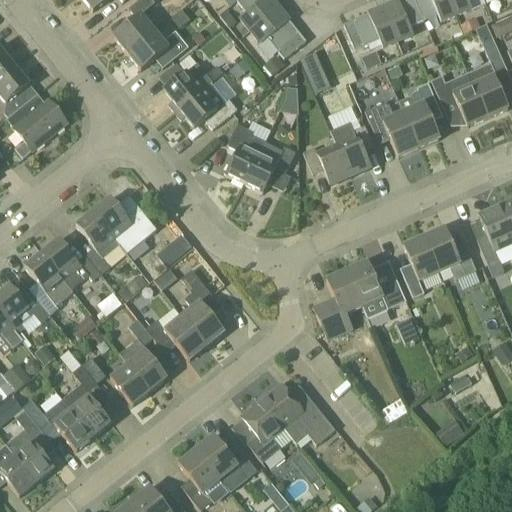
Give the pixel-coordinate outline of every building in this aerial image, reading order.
[(80,0),(93,16),(112,0),(117,0),(123,6),(130,0),(80,0)] [(112,40),(127,58),(154,36),(140,18),(154,7),(148,0),(142,0),(128,12),(135,21),(112,40)] [(270,0),(243,0),(238,4),(247,16),(241,21),(251,34),(279,11),(270,0)] [(424,24),(413,0),(408,0),(384,11),(399,44),(414,38),(410,30),(420,26),(424,24)] [(413,0),(424,24),(438,18),(441,26),(458,18),(449,0),(413,0)] [(477,0),(449,0),(458,18),(471,12),(468,4),(477,0)] [(285,47),(292,41),(299,36),(279,11),(251,34),(261,47),(268,42),(277,53),(285,47)] [(399,44),(384,11),(355,23),(359,32),(363,41),(366,49),(380,43),(383,51),(399,44)] [(227,14),(220,20),(229,31),(237,26),(227,14)] [(359,32),(355,23),(344,28),(348,37),(359,32)] [(501,25),(490,30),(495,42),(507,37),(501,25)] [(352,45),(363,41),(359,32),(348,37),(352,45)] [(154,36),(127,58),(140,74),(154,62),(163,72),(188,52),(175,35),(162,46),(154,36)] [(198,35),(191,40),(198,48),(205,43),(198,35)] [(306,45),(299,36),(292,41),(300,51),(307,45),(306,45)] [(285,47),(292,57),(300,51),(292,41),(285,47)] [(355,54),(366,49),(363,41),(352,45),(355,54)] [(494,77),(505,72),(493,43),(482,48),(494,77)] [(285,47),(277,53),(285,63),(292,57),(285,47)] [(0,81),(17,67),(12,60),(7,63),(0,54),(0,81)] [(372,56),(361,61),(366,73),(377,68),(372,56)] [(314,58),(300,64),(314,96),(328,90),(314,58)] [(245,60),(231,71),(238,80),(251,69),(245,60)] [(274,62),(263,71),(270,80),(281,71),(274,62)] [(169,109),(175,117),(214,85),(222,78),(216,71),(206,78),(197,66),(163,94),(173,106),(169,109)] [(17,67),(0,81),(0,101),(5,108),(5,116),(10,120),(28,105),(21,96),(29,90),(19,78),(23,75),(17,67)] [(393,80),(404,75),(400,67),(389,72),(393,80)] [(490,68),(468,78),(487,123),(508,114),(504,105),(493,81),(496,80),(494,77),(490,68)] [(442,81),(431,86),(442,111),(459,113),(467,131),(487,123),(468,78),(445,88),(442,81)] [(296,79),(287,80),(288,90),(297,89),(296,79)] [(214,85),(175,117),(181,124),(185,121),(195,133),(206,124),(213,133),(239,112),(230,101),(228,103),(214,85)] [(415,113),(404,117),(419,153),(439,144),(429,119),(440,114),(428,87),(417,92),(418,95),(413,97),(410,101),(415,113)] [(283,109),(282,113),(299,116),(299,111),(299,92),(288,92),(283,109)] [(28,105),(10,120),(7,122),(25,145),(15,153),(23,162),(32,154),(67,127),(49,104),(35,115),(28,105)] [(377,141),(388,137),(399,161),(419,153),(404,117),(394,121),(389,109),(384,107),(365,115),(377,141)] [(237,156),(226,180),(245,189),(259,160),(265,147),(253,141),(254,137),(237,129),(227,151),(237,156)] [(350,130),(332,138),(349,179),(368,170),(363,157),(374,152),(365,131),(353,136),(350,130)] [(259,160),(245,189),(263,198),(274,174),(285,179),(296,157),(283,151),(281,154),(265,147),(259,160)] [(315,152),(304,157),(313,178),(323,174),(329,187),(349,179),(336,149),(317,157),(315,152)] [(110,202),(93,216),(115,243),(120,250),(120,251),(138,237),(144,244),(157,234),(145,220),(133,230),(122,217),(110,202)] [(511,203),(501,208),(511,232),(511,203)] [(478,218),(481,224),(487,240),(477,244),(493,281),(504,276),(495,256),(511,248),(511,232),(501,208),(478,218)] [(75,230),(88,246),(93,253),(85,259),(100,277),(110,269),(105,262),(120,250),(115,243),(93,216),(75,230)] [(446,233),(425,242),(440,276),(450,272),(456,284),(476,275),(466,253),(457,258),(446,233)] [(405,251),(416,276),(404,281),(414,303),(425,298),(420,285),(440,276),(425,242),(405,251)] [(59,243),(42,257),(63,284),(70,292),(87,278),(92,284),(100,277),(85,259),(77,266),(71,259),(59,243)] [(173,248),(172,253),(174,257),(179,259),(183,256),(185,251),(182,247),(177,245),(173,248)] [(42,257),(24,272),(45,298),(63,284),(42,257)] [(368,268),(348,277),(362,310),(368,323),(388,314),(388,313),(406,306),(392,275),(374,282),(368,268)] [(192,313),(182,321),(206,351),(224,337),(201,309),(212,300),(191,275),(180,284),(192,299),(185,304),(192,313)] [(326,286),(337,311),(317,320),(328,346),(352,335),(344,317),(362,310),(348,277),(326,286)] [(140,278),(126,288),(134,298),(147,288),(140,278)] [(27,293),(18,300),(10,290),(0,297),(0,317),(16,338),(23,332),(20,328),(32,317),(39,326),(49,319),(33,301),(27,293)] [(99,308),(106,318),(121,307),(114,297),(99,308)] [(16,338),(0,317),(0,336),(1,335),(8,344),(13,350),(21,343),(16,338)] [(89,319),(81,325),(89,335),(96,329),(89,319)] [(156,325),(146,333),(153,342),(161,352),(171,343),(189,365),(206,351),(182,321),(164,336),(156,325)] [(419,343),(410,323),(396,329),(405,349),(419,343)] [(153,342),(146,333),(138,324),(128,332),(143,350),(153,342)] [(97,332),(88,339),(97,350),(106,343),(97,332)] [(119,358),(127,368),(150,397),(167,383),(136,345),(119,358)] [(504,370),(511,364),(511,354),(506,346),(494,354),(504,370)] [(47,350),(37,358),(45,368),(55,360),(47,350)] [(323,351),(310,361),(326,382),(339,372),(323,351)] [(463,366),(474,359),(468,351),(457,359),(463,366)] [(91,362),(81,370),(96,388),(97,387),(106,380),(91,362)] [(150,397),(127,368),(110,382),(132,410),(150,397)] [(82,389),(63,404),(71,414),(93,442),(110,428),(100,415),(98,413),(91,405),(102,396),(96,388),(81,370),(72,377),(82,389)] [(20,372),(9,380),(17,391),(28,383),(20,372)] [(2,378),(0,379),(0,404),(14,393),(2,378)] [(268,396),(259,403),(284,433),(292,444),(297,450),(309,440),(316,448),(333,434),(336,432),(308,398),(296,407),(290,400),(288,397),(282,390),(270,399),(268,396)] [(13,401),(3,408),(12,419),(21,411),(13,401)] [(253,413),(241,423),(242,424),(256,441),(247,449),(263,468),(280,454),(292,444),(284,433),(259,403),(251,410),(253,413)] [(32,404),(22,412),(25,415),(39,433),(44,439),(55,430),(62,438),(76,456),(93,442),(71,414),(63,404),(44,419),(32,404)] [(25,415),(16,423),(25,434),(30,441),(39,433),(25,415)] [(435,436),(445,448),(462,435),(453,423),(435,436)] [(23,435),(5,450),(14,460),(36,488),(54,473),(44,461),(23,435)] [(214,440),(195,456),(219,486),(228,496),(229,498),(248,484),(257,476),(240,455),(231,462),(225,455),(214,440)] [(0,477),(6,485),(7,486),(19,501),(36,488),(14,460),(5,450),(0,453),(0,477)] [(195,456),(179,469),(196,490),(187,498),(197,511),(202,511),(213,504),(215,507),(228,496),(219,486),(195,456)] [(316,474),(307,481),(313,489),(316,486),(320,491),(326,486),(322,481),(316,474)] [(166,511),(150,492),(132,506),(136,511),(181,511),(177,506),(168,511),(166,511)] [(281,496),(273,503),(279,511),(284,511),(290,507),(281,496)] [(368,501),(355,511),(374,511),(376,510),(368,501)]
